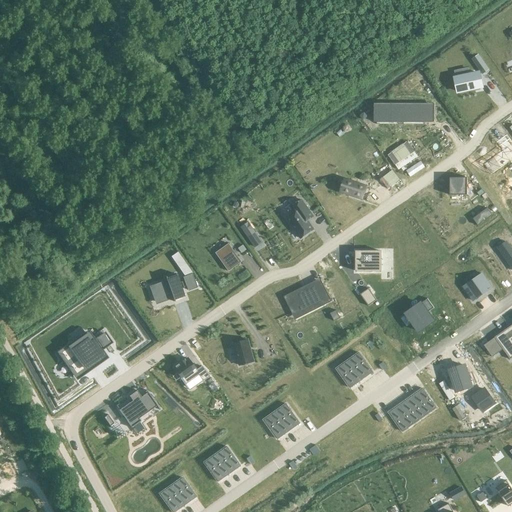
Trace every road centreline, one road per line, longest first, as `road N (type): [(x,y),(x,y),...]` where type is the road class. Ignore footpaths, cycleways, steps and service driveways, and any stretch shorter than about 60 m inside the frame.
road 1 (residential): [(111,511),(71,436),(80,407),(265,279),(298,268),(472,144),(482,125),(511,105)]
road 2 (residential): [(511,300),(208,511)]
